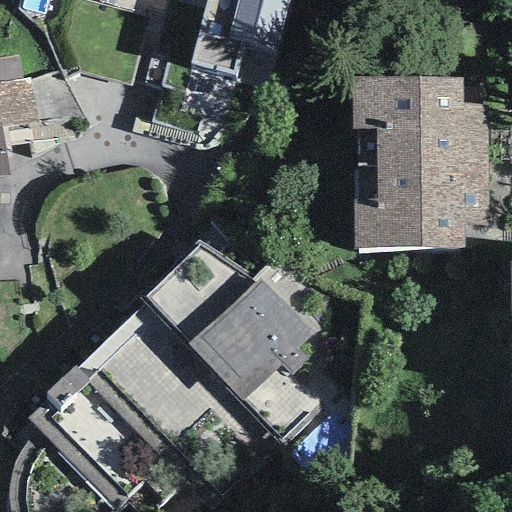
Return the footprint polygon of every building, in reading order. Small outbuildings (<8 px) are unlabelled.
[(205,0),(188,63),(236,76),(244,45),(276,53),(290,0),(205,0)] [(0,82),(21,79),(17,57),(0,58),(0,82)] [(21,79),(0,82),(0,125),(36,123),(29,78),(21,79)] [(463,78),(352,78),(352,250),(463,250),(463,225),(487,225),(486,105),(463,105),(463,78)] [(253,280),(198,245),(142,298),(146,305),(283,445),(339,392),(296,353),(332,317),(274,261),(253,280)] [(283,445),(146,305),(83,359),(221,505),(283,445)] [(83,359),(45,395),(58,408),(50,416),(130,501),(140,511),(213,511),(221,505),(83,359)] [(58,408),(45,395),(25,417),(37,432),(22,446),(14,460),(6,482),(5,503),(5,511),(119,511),(130,501),(50,416),(58,408)]
